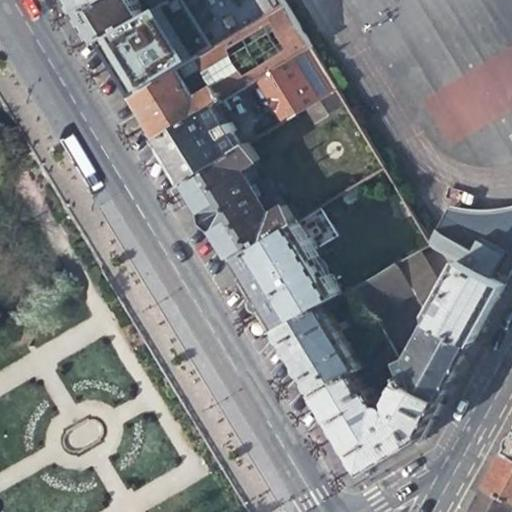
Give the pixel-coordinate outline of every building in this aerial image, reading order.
[(81,0),(104,38),(180,1),(182,0),(150,0),(148,1),(147,8),(143,10),(137,0),(81,0)] [(204,0),(182,0),(180,1),(104,38),(139,96),(207,54),(186,21),(209,7),(204,0)] [(266,0),(252,8),(260,22),(285,6),(281,0),(266,0)] [(260,22),(207,54),(139,96),(164,137),(181,126),(248,86),(260,79),(313,47),(287,5),(285,6),(260,22)] [(286,123),(307,110),(340,91),(313,47),(260,79),(286,123)] [(254,96),(248,86),(181,126),(164,137),(189,180),(237,152),(217,118),(254,96)] [(349,106),(340,91),(307,110),(316,125),(349,106)] [(251,143),(237,152),(189,180),(236,257),(297,221),(287,204),(273,212),(267,210),(259,198),(263,196),(265,192),(262,186),(256,185),(253,186),(246,176),(247,169),(261,160),(251,143)] [(452,203),(447,211),(471,217),(473,218),(475,218),(477,219),(480,219),(482,220),(484,220),(486,220),(489,220),(491,220),(493,220),(495,220),(497,220),(500,220),(502,219),(504,219),(506,218),(508,218),(511,216),(511,208),(511,209),(503,210),(491,211),(467,208),(452,203)] [(322,206),(297,221),(236,257),(280,329),(332,301),(344,295),(345,294),(333,274),(328,277),(316,258),(321,255),(316,248),(338,235),(322,206)] [(511,216),(508,218),(506,218),(504,219),(502,219),(500,220),(497,220),(495,220),(493,220),(491,220),(489,220),(486,220),(484,220),(482,220),(480,219),(477,219),(475,218),(473,218),(471,217),(447,211),(437,230),(499,264),(506,251),(511,254),(511,216)] [(422,252),(399,265),(417,295),(423,305),(438,280),(422,252)] [(498,271),(507,276),(511,267),(511,257),(508,256),(498,271)] [(430,317),(434,323),(474,344),(506,285),(462,261),(456,273),(453,271),(442,291),(444,292),(430,317)] [(374,319),(417,295),(399,265),(368,281),(355,288),(374,319)] [(337,307),(332,301),(280,329),(317,392),(356,371),(364,367),(331,311),(337,307)] [(402,365),(409,378),(443,400),(474,344),(434,323),(427,334),(425,334),(418,345),(420,346),(412,359),(402,365)] [(393,351),(364,367),(369,376),(398,360),(393,351)] [(367,390),(356,371),(317,392),(365,472),(422,438),(443,400),(409,378),(405,379),(391,398),(390,400),(392,405),(390,407),(389,406),(386,404),(380,404),(371,388),(367,390)] [(511,453),(505,450),(486,484),(511,498),(511,453)] [(511,511),(511,498),(486,484),(470,511),(511,511)]
